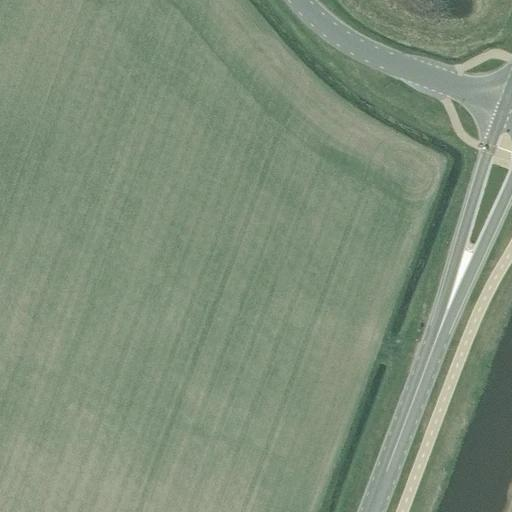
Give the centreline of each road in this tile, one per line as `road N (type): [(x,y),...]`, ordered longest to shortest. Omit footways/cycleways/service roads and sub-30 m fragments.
road 1 (tertiary): [(506,101),(371,55),(297,0)]
road 2 (tertiary): [(367,511),(450,297)]
road 3 (tertiary): [(506,101),(469,205),(450,297)]
road 4 (tertiary): [(450,297),(511,180)]
